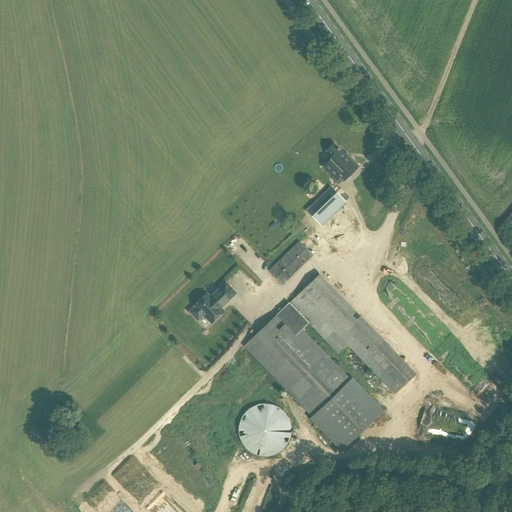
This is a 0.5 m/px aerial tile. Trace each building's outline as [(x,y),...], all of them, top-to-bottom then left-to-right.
[(327,150),(333,156),(327,161),(339,173),(337,174),(343,181),(359,166),(347,154),(345,156),(334,144),(327,150)] [(328,200),(324,204),(320,207),(316,202),(307,211),(317,221),(320,225),(345,201),(334,190),(325,198),(328,200)] [(238,230),(229,239),(262,272),(272,262),(255,245),(254,246),(238,230)] [(299,241),(268,270),(282,285),(313,255),(309,251),(301,243),(299,241)] [(408,259),(399,266),(405,273),(413,266),(408,259)] [(418,269),(408,276),(413,283),(423,275),(418,269)] [(319,275),(289,302),(309,323),(340,354),(347,348),(394,397),(416,376),(319,275)] [(352,280),(344,289),(352,297),(364,284),(360,280),(356,285),(352,280)] [(189,311),(198,320),(204,315),(211,323),(224,311),(221,308),(236,293),(224,281),(216,288),(218,289),(210,297),(207,293),(195,305),(195,306),(189,311)] [(420,282),(412,290),(432,311),(440,302),(420,282)] [(283,308),(243,346),(244,346),(268,371),(313,417),(342,448),(381,410),(351,380),(302,329),(309,323),(289,302),(283,308)] [(435,313),(447,319),(450,313),(438,307),(435,313)] [(242,330),(254,315),(245,308),(233,323),(242,330)] [(469,350),(461,356),(466,362),(474,356),(469,350)] [(458,400),(432,420),(440,431),(467,411),(458,400)] [(290,430),(289,425),(288,420),(286,416),(283,412),(279,409),(274,406),(270,405),(264,404),(260,404),(254,406),(251,407),(246,411),(243,415),(240,419),(238,424),(238,429),(238,434),(239,439),(242,444),(245,448),(248,451),(252,453),(254,454),(258,455),(262,456),(267,456),(272,455),(277,452),(281,449),(285,446),(288,441),(289,435),(290,430)] [(211,475),(220,479),(233,451),(224,447),(211,475)] [(212,466),(217,452),(212,450),(207,464),(212,466)]
